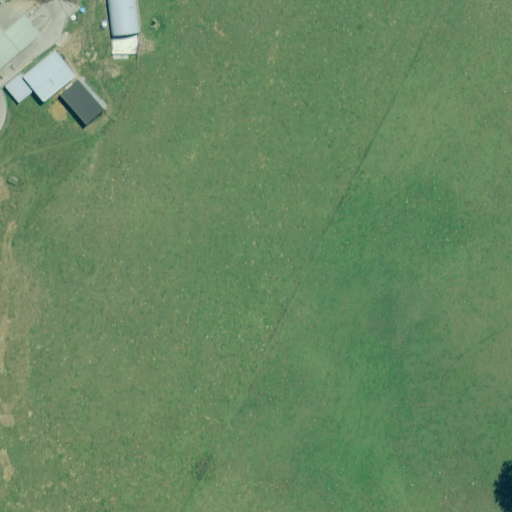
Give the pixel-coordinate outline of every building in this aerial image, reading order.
[(139,32),(135,0),(109,0),(114,35),(139,32)] [(4,33),(20,52),(41,34),(24,15),(4,33)] [(0,68),(20,52),(4,33),(0,29),(0,28),(0,68)] [(55,51),(23,76),(43,102),(75,77),(55,51)] [(32,91),(21,77),(20,75),(5,86),(18,103),(32,91)]
